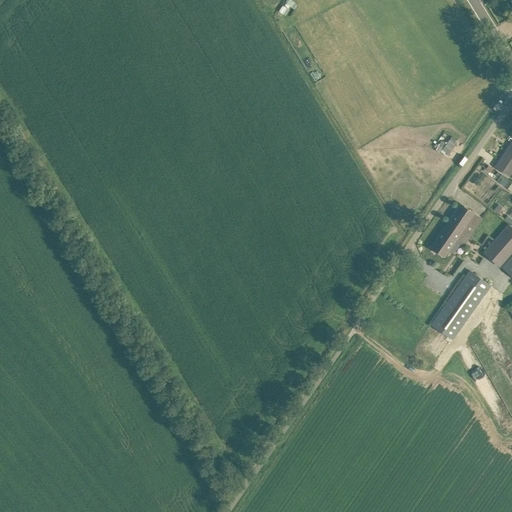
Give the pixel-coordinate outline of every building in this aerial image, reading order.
[(446,155),(458,141),(451,136),(440,150),(446,155)] [(511,142),(496,166),(509,175),(511,170),(511,142)] [(502,179),(499,183),(505,187),(508,183),(502,179)] [(447,225),(468,239),(482,218),(461,204),(447,225)] [(502,267),(511,255),(511,226),(509,223),(491,244),(484,252),(489,256),(502,267)] [(447,225),(431,248),(444,257),(449,250),(452,252),(459,242),(460,243),(463,245),(465,244),(468,239),(447,225)] [(511,276),(511,255),(502,267),(511,276)] [(470,271),(432,324),(452,338),(453,339),(491,285),(470,271)]
